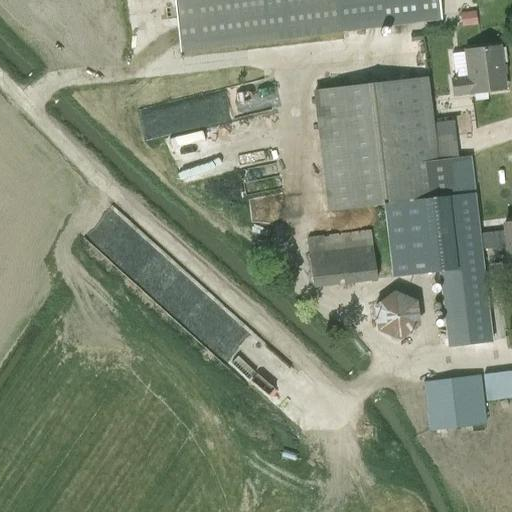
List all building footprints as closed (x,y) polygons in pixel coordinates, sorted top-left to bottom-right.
[(441,0),(174,0),(181,58),(445,28),(441,0)] [(500,46),(464,51),(465,52),(452,53),(454,79),(451,79),(453,96),(470,94),(506,89),(500,46)] [(482,249),(506,247),(508,263),(511,262),(511,222),(504,224),(504,230),(480,232),(471,156),(458,158),(458,156),(454,121),(434,123),(428,77),(312,91),(327,212),(384,205),(392,278),(439,271),(448,347),(493,342),(482,249)] [(180,181),(273,162),(263,113),(170,132),(180,181)] [(378,279),(372,230),(307,237),(314,287),(378,279)] [(394,343),(428,323),(408,287),(373,306),(394,343)] [(511,373),(511,371),(483,374),(486,401),(511,397),(511,373)] [(480,375),(422,381),(429,431),(486,424),(480,375)]
